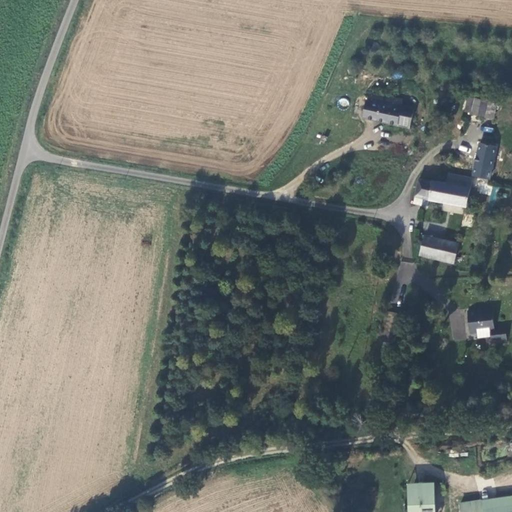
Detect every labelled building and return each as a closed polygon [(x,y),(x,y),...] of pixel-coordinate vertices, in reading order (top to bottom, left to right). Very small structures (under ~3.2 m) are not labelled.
[(455,113),(475,117),(478,102),(479,101),(472,99),(470,106),(464,105),(465,98),(466,94),(458,94),(455,113)] [(365,95),(364,103),(405,111),(404,113),(408,114),(409,109),(396,107),(397,101),(365,95)] [(472,99),(465,98),(464,105),(470,106),(472,99)] [(404,130),(408,114),(404,113),(405,111),(364,103),(360,102),(357,120),(404,130)] [(486,103),(478,102),(475,117),(482,119),(486,103)] [(465,175),(482,178),(488,146),(471,142),(465,175)] [(414,180),(407,204),(415,205),(417,198),(469,208),(473,207),(476,191),(463,188),(465,178),(443,174),(440,185),(414,180)] [(415,253),(414,256),(426,259),(448,263),(451,244),(418,237),(415,253)] [(395,315),(380,312),(377,328),(374,341),(378,342),(377,348),(388,350),(395,315)] [(487,312),(462,313),(464,335),(484,334),(485,348),(499,346),(498,328),(489,329),(487,312)] [(430,511),(430,482),(420,483),(421,495),(404,496),(404,511),(430,511)] [(420,483),(403,484),(404,496),(421,495),(420,483)] [(469,511),(469,502),(448,505),(448,511),(469,511)] [(511,511),(511,503),(477,508),(477,511),(511,511)]
